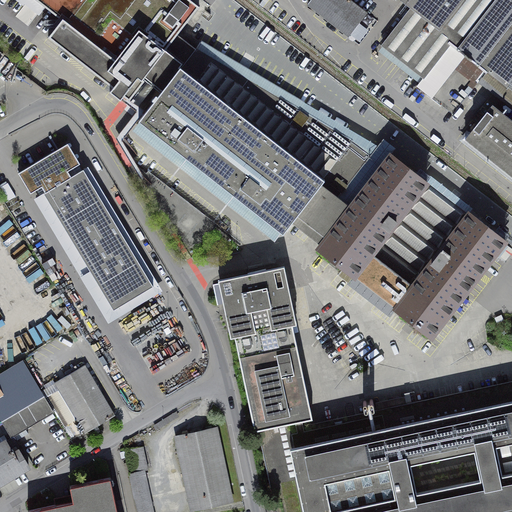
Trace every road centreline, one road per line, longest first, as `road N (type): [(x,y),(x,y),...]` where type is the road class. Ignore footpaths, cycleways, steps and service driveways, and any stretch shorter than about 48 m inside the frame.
road 1 (residential): [(0,130),(46,103),(78,112),(199,310),(224,379)]
road 2 (unknown): [(157,412),(0,157)]
road 3 (residential): [(224,379),(0,507)]
road 4 (residential): [(224,379),(254,511)]
